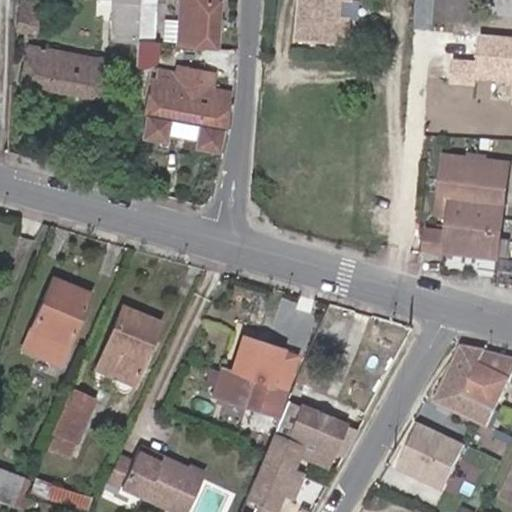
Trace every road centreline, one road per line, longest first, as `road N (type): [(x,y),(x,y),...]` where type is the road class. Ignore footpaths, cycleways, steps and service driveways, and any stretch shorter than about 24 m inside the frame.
road 1 (residential): [(229,243),(258,125),(263,0)]
road 2 (tertiary): [(0,176),(229,243)]
road 3 (residential): [(336,511),(447,305)]
road 4 (tertiary): [(229,243),(447,305)]
